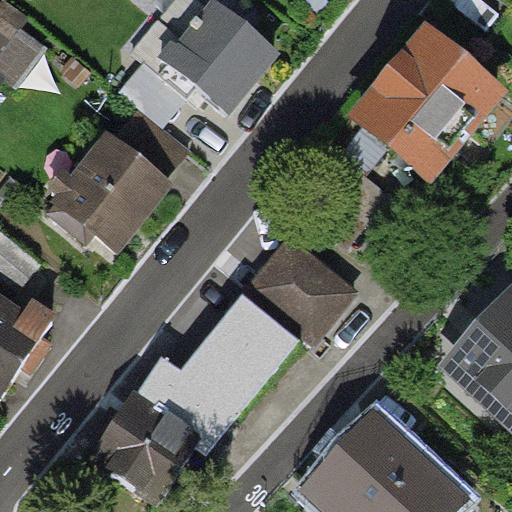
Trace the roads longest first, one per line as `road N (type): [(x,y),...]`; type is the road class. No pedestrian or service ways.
road 1 (residential): [(0,488),(399,0)]
road 2 (residential): [(511,208),(236,511)]
